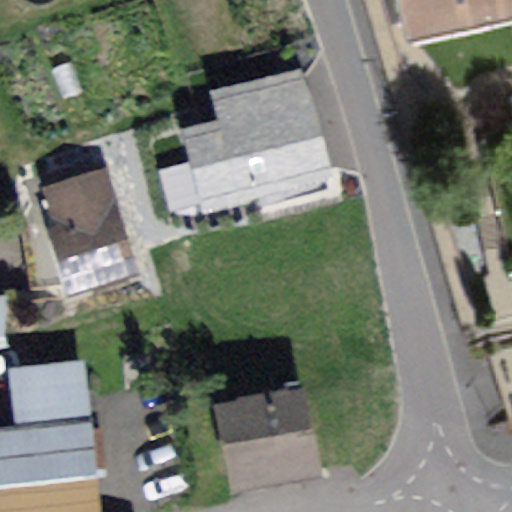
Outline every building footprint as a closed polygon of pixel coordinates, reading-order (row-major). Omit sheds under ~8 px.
[(511,0),(366,0),(376,41),(511,12),(511,0)] [(207,91),(215,118),(178,127),(201,213),(334,178),(304,65),(207,91)] [(32,195),(60,310),(142,290),(114,175),(32,195)] [(73,370),(0,377),(0,430),(78,422),(73,370)] [(292,398),(192,415),(207,504),(307,488),(292,398)] [(87,511),(79,431),(0,436),(0,511),(87,511)]
